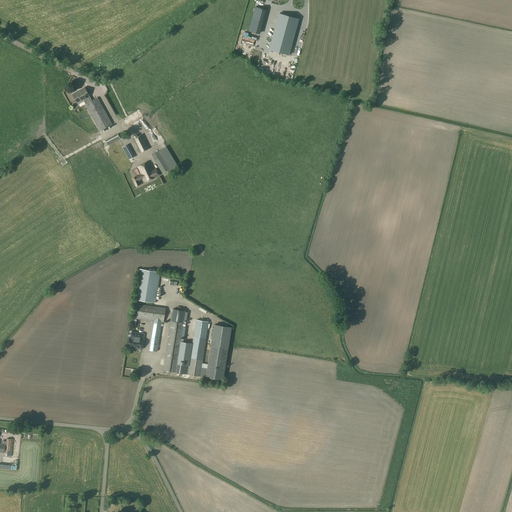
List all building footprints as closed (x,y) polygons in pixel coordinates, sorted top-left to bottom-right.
[(255,7),(252,17),(262,19),(265,9),(255,7)] [(279,13),(269,50),(289,55),(299,19),(279,13)] [(86,104),(85,104),(100,131),(112,124),(97,98),(90,101),(88,97),(89,96),(85,88),(72,94),(77,103),(83,99),(86,104)] [(149,148),(147,146),(141,133),(132,138),(140,153),(149,148)] [(120,139),(117,134),(105,141),(108,145),(120,139)] [(129,160),(135,157),(128,144),(122,147),(129,160)] [(151,155),(163,173),(170,169),(158,150),(151,155)] [(140,185),(138,181),(143,179),(145,182),(156,177),(158,176),(154,169),(153,170),(149,161),(137,167),(142,176),(137,178),(136,177),(133,179),(136,187),(140,185)] [(140,269),(135,300),(155,303),(160,272),(140,269)] [(148,351),(157,352),(162,321),(164,321),(166,308),(143,305),(143,306),(134,304),(132,317),(153,320),(148,351)] [(184,318),(185,311),(173,309),(171,316),(163,370),(200,376),(208,322),(196,320),(189,365),(177,363),(184,318)] [(231,326),(214,324),(206,377),(223,380),(228,348),(231,326)] [(144,340),(136,338),(137,333),(131,332),(130,337),(129,337),(128,347),(143,349),(144,340)] [(5,453),(4,456),(11,457),(12,448),(13,439),(6,438),(5,444),(5,453)]
